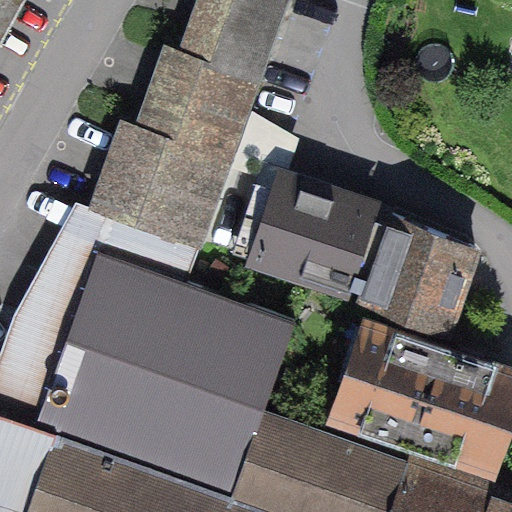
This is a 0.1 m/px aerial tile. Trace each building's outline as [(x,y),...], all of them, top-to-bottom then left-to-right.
[(0,0),(0,35),(19,0),(0,0)] [(288,0),(189,0),(174,41),(167,39),(138,119),(123,114),(92,201),(203,240),(288,0)] [(256,256),(352,291),(382,209),(285,175),(256,256)] [(203,240),(78,197),(14,312),(0,354),(0,409),(38,423),(102,242),(191,274),(203,240)] [(447,325),(477,242),(396,213),(366,296),(447,325)] [(511,433),(511,353),(366,305),(331,410),(501,467),(511,433)] [(392,511),(411,455),(267,405),(231,498),(266,511),(392,511)] [(266,511),(231,498),(38,423),(0,409),(0,511),(266,511)] [(411,455),(392,511),(511,511),(511,487),(412,452),(411,455)]
